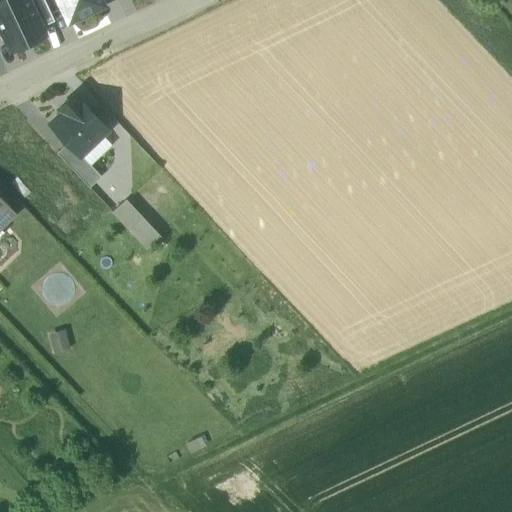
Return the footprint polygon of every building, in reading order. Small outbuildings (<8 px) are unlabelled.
[(0,0),(0,26),(11,50),(45,34),(42,27),(29,0),(0,0)] [(44,0),(29,0),(42,27),(54,21),(44,0)] [(57,0),(68,23),(104,6),(100,0),(57,0)] [(107,129),(74,94),(58,108),(62,112),(50,123),(67,142),(80,155),(81,154),(107,129)] [(101,176),(81,154),(80,155),(67,142),(56,153),(89,188),(101,176)] [(126,199),(113,212),(146,248),(160,235),(126,199)] [(69,353),(65,334),(50,337),(54,356),(69,353)]
